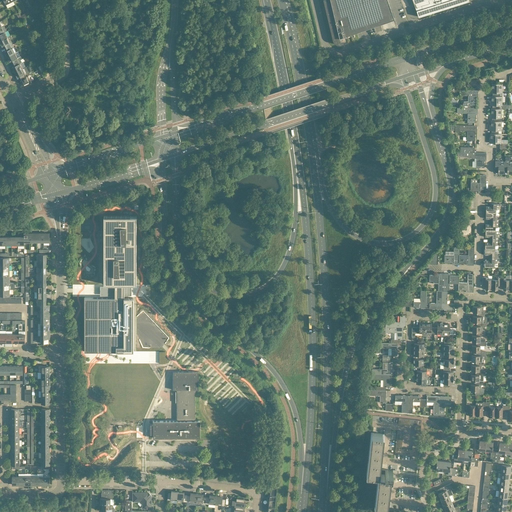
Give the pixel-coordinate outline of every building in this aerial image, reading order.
[(323,0),(333,39),(333,40),(333,41),(334,42),(335,43),(336,44),(337,44),(338,45),(339,45),(340,45),(341,45),(340,39),(340,38),(343,36),(381,23),(376,2),(384,0),(323,0)] [(412,0),(416,3),(415,7),(416,10),(418,16),(443,9),(443,7),(450,5),(450,6),(469,1),(468,0),(412,0)] [(0,40),(7,37),(11,35),(8,30),(7,31),(5,28),(0,30),(0,40)] [(5,45),(6,47),(13,44),(14,43),(11,35),(10,35),(0,40),(0,42),(2,46),(5,45)] [(4,51),(7,56),(18,51),(15,46),(14,46),(13,44),(6,47),(7,50),(4,51)] [(12,60),(14,63),(21,59),(19,57),(20,56),(18,51),(7,56),(9,62),(12,60)] [(12,67),(14,72),(25,67),(23,62),(22,62),(21,59),(14,63),(15,65),(12,67)] [(20,76),(21,78),(28,75),(27,72),(29,71),(26,66),(25,67),(14,72),(17,77),(20,76)] [(28,75),(21,78),(24,84),(26,83),(27,85),(32,83),(28,75)] [(491,87),(490,90),(493,91),(493,93),(493,96),(492,96),(502,96),(503,96),(503,93),(502,93),(502,88),(503,83),(492,83),(492,87),(491,87)] [(462,106),(462,107),(472,107),(472,104),(476,105),(476,97),(478,97),(478,90),(460,89),(460,95),(468,95),(468,101),(464,101),(462,106)] [(491,108),(502,109),(502,108),(509,109),(509,104),(502,104),(502,96),(492,96),(492,100),(490,100),(490,105),(492,105),(492,108),(491,108)] [(457,107),(457,113),(468,113),(467,122),(468,122),(472,122),(475,122),(476,115),(476,113),(477,113),(478,108),(472,107),(462,107),(457,107)] [(491,121),(502,121),(499,121),(499,118),(502,118),(502,109),(491,108),(491,112),(490,112),(490,118),(492,118),(492,121),(491,121)] [(491,133),(501,134),(501,133),(498,133),(498,130),(501,130),(502,121),(491,121),(491,125),(490,125),(489,130),(492,130),(492,133),(491,133)] [(455,125),(455,133),(459,133),(459,131),(467,131),(467,140),(470,140),(475,140),(475,132),(477,132),(477,125),(472,125),(459,125),(455,125)] [(501,134),(491,133),(491,137),(489,137),(489,142),(496,143),(500,143),(500,148),(508,149),(508,143),(501,143),(501,134)] [(469,152),(457,152),(458,156),(464,156),(464,157),(468,157),(468,158),(476,158),(476,167),(479,167),(484,167),(484,160),(484,158),(486,158),(486,153),(476,152),(474,152),(469,152)] [(504,173),(504,167),(504,163),(504,161),(495,161),(495,167),(498,167),(498,173),(504,173)] [(478,191),(478,192),(485,193),(486,175),(480,175),(480,183),(471,182),(470,190),(478,191)] [(486,206),(486,212),(496,212),(496,209),(498,209),(498,203),(492,203),(492,206),(486,206)] [(490,218),(490,221),(498,222),(498,216),(496,216),(496,212),(486,212),(486,218),(490,218)] [(84,297),(84,351),(98,351),(100,351),(107,351),(109,351),(124,351),(134,351),(134,298),(124,298),(124,293),(127,293),(127,288),(124,288),(124,284),(136,284),(136,216),(104,216),(104,284),(115,284),(115,293),(115,297),(84,297)] [(485,224),(485,230),(495,230),(499,231),(499,227),(498,227),(498,222),(490,221),(490,224),(485,224)] [(489,236),(489,239),(497,239),(497,234),(495,234),(495,230),(485,230),(485,236),(489,236)] [(485,242),(485,248),(495,248),(495,245),(497,245),(497,241),(497,239),(489,239),(489,242),(485,242)] [(459,264),(459,263),(459,255),(460,244),(454,244),(454,254),(444,254),(444,262),(452,262),(452,264),(459,264)] [(459,255),(459,263),(467,263),(466,265),(474,265),(474,247),(468,247),(468,255),(459,255)] [(489,254),(489,257),(497,257),(497,253),(495,253),(495,248),(485,248),(485,254),(489,254)] [(435,254),(427,264),(438,264),(438,254),(435,254)] [(497,257),(489,257),(489,260),(484,260),(484,266),(495,267),(495,263),(497,263),(497,257)] [(438,291),(442,291),(444,291),(444,273),(437,273),(437,275),(429,274),(429,282),(438,283),(438,291)] [(444,273),(444,291),(447,291),(449,291),(449,283),(450,283),(458,283),(459,281),(459,275),(451,275),(451,273),(444,273)] [(467,282),(459,281),(458,283),(458,290),(466,290),(466,291),(473,292),(473,274),(468,274),(467,282)] [(501,277),(501,285),(503,285),(503,289),(509,290),(510,275),(506,276),(506,277),(501,277)] [(482,283),(482,284),(485,284),(485,285),(485,289),(491,289),(492,279),(488,279),(488,277),(483,277),(482,283)] [(492,279),(491,289),(498,289),(498,285),(501,285),(501,277),(495,277),(495,279),(492,279)] [(426,307),(426,306),(426,296),(426,290),(421,290),(420,298),(414,298),(414,295),(410,295),(410,299),(410,306),(413,306),(413,307),(426,307)] [(429,309),(442,309),(442,291),(438,291),(437,291),(436,303),(429,302),(430,296),(426,296),(426,306),(429,307),(429,309)] [(442,291),(442,309),(454,309),(454,307),(457,307),(458,300),(454,300),(454,303),(447,303),(447,291),(444,291),(442,291)] [(479,312),(479,316),(484,316),(487,316),(487,312),(485,312),(485,310),(483,309),(483,306),(473,306),(473,312),(479,312)] [(386,321),(385,327),(406,327),(406,315),(400,315),(400,321),(386,321)] [(479,322),(479,326),(482,326),(486,326),(487,322),(485,322),(485,320),(484,320),(484,316),(479,316),(473,316),(472,322),(479,322)] [(425,335),(426,323),(419,323),(419,327),(412,326),(412,336),(415,337),(415,333),(423,333),(423,335),(425,335)] [(432,323),(426,323),(425,335),(428,335),(428,333),(434,333),(434,327),(432,327),(432,323)] [(437,327),(434,327),(434,333),(437,333),(437,334),(441,334),(441,336),(443,336),(444,324),(437,324),(437,327)] [(450,324),(444,324),(443,336),(446,336),(446,334),(455,334),(455,328),(450,328),(450,324)] [(478,332),(478,335),(480,336),(484,336),(484,329),(482,329),(482,326),(479,326),(472,325),(472,332),(478,332)] [(382,326),(380,332),(380,333),(383,334),(385,334),(386,333),(386,332),(397,332),(397,339),(391,339),(391,342),(397,343),(401,343),(401,339),(403,339),(403,327),(385,327),(383,326),(382,326)] [(478,342),(478,345),(484,345),(486,345),(486,342),(485,342),(485,339),(480,339),(480,336),(478,335),(472,335),(472,341),(478,342)] [(414,343),(414,349),(426,350),(426,347),(424,347),(424,341),(418,340),(418,343),(414,343)] [(442,348),(442,350),(454,350),(454,344),(450,344),(450,341),(444,341),(444,348),(442,348)] [(383,355),(383,358),(390,358),(390,355),(397,355),(397,343),(391,342),(377,342),(377,348),(388,348),(388,355),(383,355)] [(478,351),(478,355),(482,355),(486,355),(486,351),(482,351),(482,349),(484,349),(484,345),(478,345),(472,345),(472,351),(478,351)] [(417,356),(417,358),(423,359),(424,352),(426,352),(426,350),(414,349),(414,356),(417,356)] [(444,353),(444,359),(450,359),(450,356),(454,356),(454,350),(442,350),(442,353),(444,353)] [(478,361),(477,365),(482,365),(484,365),(484,358),(482,358),(482,355),(478,355),(471,355),(471,361),(478,361)] [(372,368),(372,374),(390,374),(392,374),(393,362),(390,362),(390,358),(383,358),(382,362),(383,362),(383,369),(372,368)] [(417,368),(420,368),(423,368),(423,361),(426,361),(426,359),(423,359),(417,358),(414,358),(413,365),(417,365),(417,368)] [(443,362),(443,368),(450,368),(450,366),(453,366),(453,359),(450,359),(444,359),(441,359),(441,362),(443,362)] [(477,375),(483,375),(485,375),(485,371),(483,371),(483,368),(481,368),(482,365),(477,365),(471,365),(471,371),(477,371),(477,375)] [(417,370),(417,376),(429,377),(429,374),(427,374),(427,368),(423,368),(420,368),(420,370),(417,370)] [(441,375),(441,377),(453,377),(453,371),(450,371),(450,368),(443,368),(443,371),(443,375),(441,375)] [(200,437),(200,420),(195,420),(195,389),(199,389),(199,371),(173,371),(173,390),(177,390),(177,421),(153,421),(153,424),(150,424),(150,434),(153,434),(153,438),(200,437)] [(378,386),(378,390),(385,390),(385,386),(389,387),(390,374),(372,374),(372,379),(384,380),(383,386),(378,386)] [(477,381),(477,384),(481,385),(483,385),(483,375),(477,375),(471,374),(471,381),(477,381)] [(417,376),(416,383),(420,383),(420,386),(426,386),(426,383),(428,383),(429,379),(429,377),(417,376)] [(453,377),(441,377),(441,379),(441,380),(443,380),(443,386),(449,386),(449,384),(453,384),(453,377)] [(481,385),(477,384),(471,384),(470,390),(477,391),(477,394),(484,394),(484,388),(481,388),(481,385)] [(385,390),(378,390),(369,389),(369,395),(380,395),(380,402),(386,402),(386,390),(385,390)] [(402,412),(407,412),(408,395),(395,395),(395,401),(402,401),(402,412)] [(420,406),(423,406),(423,399),(420,399),(420,395),(408,395),(407,412),(413,412),(413,401),(420,401),(420,406)] [(423,399),(423,406),(427,406),(427,405),(433,405),(433,414),(433,415),(433,416),(439,416),(439,396),(427,396),(427,399),(423,399)] [(439,396),(439,416),(444,417),(444,414),(444,402),(451,402),(451,407),(455,407),(455,400),(451,400),(452,396),(439,396)] [(483,410),(486,410),(486,402),(483,402),(483,406),(476,405),(476,415),(483,416),(483,410)] [(488,417),(495,417),(496,407),(489,407),(489,402),(486,402),(486,410),(489,410),(488,417)] [(469,415),(476,415),(476,405),(469,405),(469,403),(466,403),(466,410),(469,410),(469,415)] [(502,412),(505,412),(506,405),(505,405),(502,405),(502,407),(496,407),(495,417),(502,417),(502,412)] [(368,463),(366,474),(378,475),(375,502),(374,507),(385,508),(387,508),(388,503),(390,481),(391,476),(395,477),(396,474),(397,474),(397,471),(380,469),(381,463),(384,434),(375,433),(373,433),(371,432),(368,463)] [(478,449),(485,450),(486,440),(479,440),(478,449)] [(490,455),(495,455),(495,448),(492,448),(493,441),(486,440),(485,450),(491,451),(490,455)] [(495,455),(494,462),(498,462),(499,456),(499,455),(501,455),(501,452),(505,453),(506,443),(504,442),(504,441),(499,440),(499,442),(498,449),(495,448),(495,455)] [(458,448),(457,455),(455,455),(454,462),(464,463),(465,449),(458,448)] [(465,449),(464,460),(469,461),(469,462),(469,463),(470,463),(471,461),(474,461),(474,457),(471,457),(472,450),(465,449)] [(436,469),(443,470),(444,460),(437,459),(436,469)] [(448,475),(452,475),(453,468),(450,468),(451,461),(444,460),(443,470),(448,470),(448,475)] [(438,493),(441,499),(449,496),(453,494),(450,488),(452,487),(450,483),(440,488),(442,492),(438,493)] [(270,491),(269,500),(276,500),(277,488),(268,487),(268,488),(269,491),(270,491)] [(100,504),(102,504),(110,505),(110,499),(113,499),(113,490),(102,490),(102,495),(103,495),(103,498),(100,498),(100,504)] [(171,499),(177,500),(178,491),(171,491),(171,493),(168,493),(167,500),(170,500),(171,499)] [(183,501),(186,502),(187,495),(184,495),(184,494),(184,492),(178,491),(177,500),(184,500),(183,501)] [(133,501),(135,501),(139,501),(142,503),(142,508),(151,508),(151,503),(152,503),(152,500),(151,500),(151,496),(152,495),(151,495),(151,496),(148,496),(148,493),(148,492),(133,493),(133,501)] [(190,501),(196,502),(197,493),(190,493),(190,495),(187,495),(186,502),(190,502),(190,501)] [(196,502),(196,505),(205,506),(205,504),(206,504),(206,497),(203,497),(203,496),(204,494),(201,494),(197,493),(196,502)] [(209,503),(215,504),(216,495),(210,495),(209,497),(206,497),(206,504),(209,504),(209,503)] [(216,495),(215,504),(222,504),(222,505),(225,506),(225,499),(222,499),(223,496),(216,495)] [(441,499),(443,505),(452,502),(449,496),(441,499)] [(234,506),(236,506),(243,507),(245,507),(246,502),(244,501),(244,498),(237,498),(236,501),(235,500),(234,506)] [(269,500),(267,499),(267,500),(268,503),(269,503),(268,511),(266,511),(265,511),(267,511),(274,511),(276,500),(269,500)] [(126,501),(125,511),(130,511),(146,511),(147,510),(142,510),(132,511),(131,501),(126,501)] [(443,505),(446,511),(454,507),(452,502),(443,505)]
